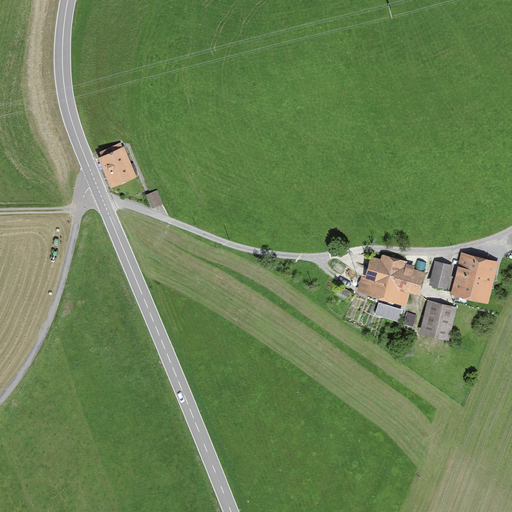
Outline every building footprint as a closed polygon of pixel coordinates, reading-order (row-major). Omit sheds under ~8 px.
[(115,181),(132,173),(120,144),(102,151),(115,181)] [(162,203),(157,191),(147,195),(152,207),(162,203)] [(494,264),(453,254),(450,266),(445,286),(485,297),(494,264)] [(365,277),(361,288),(404,300),(407,289),(418,292),(423,273),(403,267),(405,261),(384,255),(382,261),(372,259),(367,277),(365,277)] [(450,266),(436,263),(431,282),(445,286),(450,266)] [(348,290),(340,286),(336,293),(344,297),(348,290)] [(454,308),(430,302),(422,331),(447,337),(454,308)] [(396,309),(381,304),(378,313),(392,318),(396,309)]
